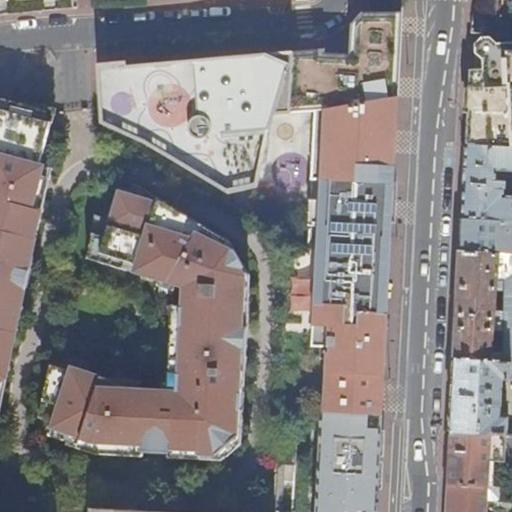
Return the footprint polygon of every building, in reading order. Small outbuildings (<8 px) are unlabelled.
[(278,54),(102,69),(103,78),(104,92),(100,97),(101,109),(105,132),(215,198),(233,169),(255,162),(260,138),(270,110),(318,106),(323,106),(322,155),(317,248),(313,327),(328,329),(323,413),(338,414),(382,416),(389,282),(403,13),(360,14),(349,25),(348,48),(323,54),(323,49),(304,49),(278,49),(278,54)] [(511,44),(485,46),(485,74),(469,74),(468,100),(466,147),(511,151),(511,44)] [(0,402),(8,360),(6,359),(12,332),(14,333),(25,285),(23,285),(26,268),(29,268),(53,165),(41,163),(51,120),(43,118),(45,108),(0,100),(0,402)] [(511,172),(511,151),(466,147),(463,200),(463,220),(511,222),(511,199),(505,199),(506,185),(495,185),(496,172),(511,172)] [(229,228),(126,188),(123,195),(112,192),(106,225),(91,222),(87,241),(88,241),(83,265),(165,283),(165,280),(180,283),(181,325),(172,325),(172,343),(175,343),(176,390),(138,390),(138,382),(114,383),(74,371),(74,375),(54,369),(39,422),(53,426),(49,440),(59,441),(67,448),(67,445),(94,452),(166,452),(166,458),(212,458),(229,438),(234,341),(239,266),(229,228)] [(511,222),(463,220),(461,242),(461,254),(511,257),(511,222)] [(455,362),(511,366),(511,257),(461,254),(459,285),(459,293),(456,342),(455,362)] [(511,366),(455,362),(453,402),(452,433),(507,436),(508,417),(501,415),(503,386),(511,386),(511,382),(511,381),(511,366)] [(377,511),(378,505),(382,416),(338,414),(338,434),(332,433),(332,440),(337,440),(337,448),(334,449),(332,450),(331,453),(331,457),(336,460),(335,511),(329,511),(324,511),(377,511)] [(511,436),(507,436),(452,433),(450,460),(449,485),(499,489),(501,462),(511,462),(511,436)] [(447,511),(496,511),(499,489),(449,485),(448,504),(447,511)]
